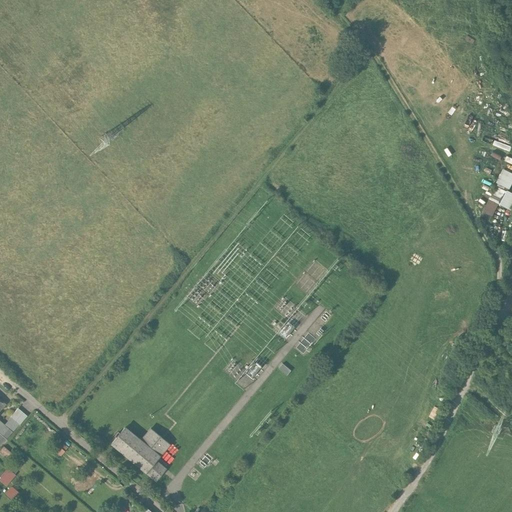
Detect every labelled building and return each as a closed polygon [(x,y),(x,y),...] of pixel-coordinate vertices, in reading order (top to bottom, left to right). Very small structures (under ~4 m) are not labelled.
[(434,117),(443,113),(437,101),(428,106),(434,117)] [(507,190),(511,176),(511,171),(500,167),(493,184),(507,190)] [(492,185),(478,219),(488,223),(497,201),(504,204),(509,191),(492,185)] [(291,372),(281,364),(278,368),(288,376),(291,372)] [(18,409),(10,418),(18,425),(26,416),(18,409)] [(4,425),(0,421),(0,446),(18,425),(10,418),(4,425)] [(125,427),(111,444),(155,481),(166,469),(156,461),(169,445),(150,429),(141,440),(125,427)] [(52,448),(59,455),(67,447),(61,440),(52,448)] [(0,480),(6,486),(15,475),(8,469),(0,478),(0,480)]
